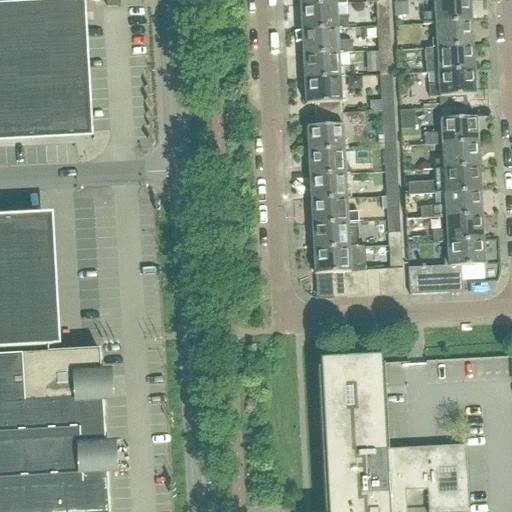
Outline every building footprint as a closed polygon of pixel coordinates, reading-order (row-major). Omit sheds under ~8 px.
[(119,8),(118,0),(106,0),(107,8),(119,8)] [(345,0),(299,0),(300,9),(336,7),(346,6),(345,0)] [(469,0),(454,0),(433,1),(435,26),(471,24),(469,0)] [(0,138),(4,139),(24,135),(43,126),(54,117),(64,107),(71,95),(78,74),(80,54),(77,3),(0,7),(0,138)] [(375,4),(376,17),(389,16),(388,4),(375,4)] [(336,17),(336,7),(300,9),(301,33),(337,31),(337,30),(347,29),(347,16),(336,17)] [(376,17),(377,29),(389,28),(389,16),(376,17)] [(471,24),(435,26),(436,50),(472,48),(471,24)] [(377,29),(377,41),(390,40),(389,28),(377,29)] [(351,41),(338,41),(337,31),(301,33),(303,58),(339,56),(352,55),(351,41)] [(377,41),(378,53),(391,53),(390,40),(377,41)] [(472,48),(436,50),(437,61),(425,61),(426,75),(437,74),(473,72),(472,48)] [(391,53),(378,53),(379,66),(391,65),(391,53)] [(304,82),(340,80),(339,56),(303,58),(304,82)] [(391,65),(379,66),(379,77),(392,77),(391,65)] [(439,110),(467,109),(466,98),(475,98),(473,72),(437,74),(438,86),(428,86),(428,98),(439,98),(439,110)] [(380,90),(393,89),(392,77),(379,77),(380,90)] [(342,113),(340,80),(304,82),(305,107),(313,106),(314,118),(342,116),(342,113)] [(380,102),(393,101),(393,89),(380,90),(380,102)] [(381,114),(394,113),(393,101),(380,102),(381,114)] [(441,146),(477,144),(476,119),(468,120),(467,109),(439,110),(440,133),(423,134),(424,146),(441,145),(441,146)] [(308,153),(344,152),(342,126),(365,125),(364,112),(342,113),(342,116),(314,118),(315,129),(306,129),(308,153)] [(381,114),(382,126),(394,126),(394,113),(381,114)] [(382,126),(382,138),(395,138),(394,126),(382,126)] [(383,149),(396,149),(395,138),(382,138),(383,149)] [(477,144),(441,146),(442,167),(442,171),(479,169),(477,144)] [(383,149),(384,163),(396,162),(396,149),(383,149)] [(345,176),(344,152),(308,153),(309,178),(345,176)] [(397,174),(396,162),(384,163),(384,174),(397,174)] [(408,196),(444,194),(444,195),(480,193),(479,169),(442,171),(442,167),(433,168),(434,182),(407,184),(408,196)] [(384,174),(385,187),(398,186),(397,174),(384,174)] [(309,178),(310,203),(346,201),(345,176),(309,178)] [(385,187),(385,199),(398,198),(398,186),(385,187)] [(445,220),(481,218),(480,193),(444,195),(444,206),(419,208),(419,220),(445,218),(445,220)] [(385,199),(386,211),(399,210),(398,198),(385,199)] [(347,213),(346,201),(310,203),(312,227),(356,225),(356,224),(358,224),(357,213),(347,213)] [(386,211),(387,223),(399,222),(399,210),(386,211)] [(481,218),(445,220),(446,231),(432,232),(432,245),(446,244),(482,242),(481,218)] [(387,223),(387,235),(400,235),(399,222),(387,223)] [(312,227),(313,251),(349,249),(357,249),(356,225),(312,227)] [(0,350),(52,348),(49,302),(46,283),(36,263),(28,252),(17,243),(5,235),(0,233),(0,350)] [(387,235),(388,247),(401,247),(400,235),(387,235)] [(408,270),(409,297),(462,294),(461,269),(484,267),(482,242),(446,244),(448,268),(408,270)] [(401,259),(401,247),(388,247),(389,260),(401,259)] [(350,261),(349,249),(313,251),(314,277),(332,276),(344,276),(351,275),(350,273),(355,273),(360,273),(360,260),(350,261)] [(391,298),(390,271),(402,271),(401,259),(389,260),(389,271),(378,272),(380,299),(391,298)] [(390,271),(391,298),(403,297),(402,271),(390,271)] [(355,273),(357,300),(368,299),(367,272),(360,273),(355,273)] [(367,272),(368,299),(380,299),(378,272),(367,272)] [(344,276),(345,300),(357,300),(355,273),(350,273),(351,275),(344,276)] [(332,276),(333,301),(345,300),(344,276),(332,276)] [(0,476),(100,471),(99,450),(104,450),(101,399),(96,399),(95,378),(100,378),(98,351),(97,351),(97,352),(0,356),(0,476)] [(319,369),(326,511),(467,511),(464,448),(384,452),(379,366),(319,369)] [(0,511),(107,511),(105,471),(100,471),(0,476),(0,511)]
